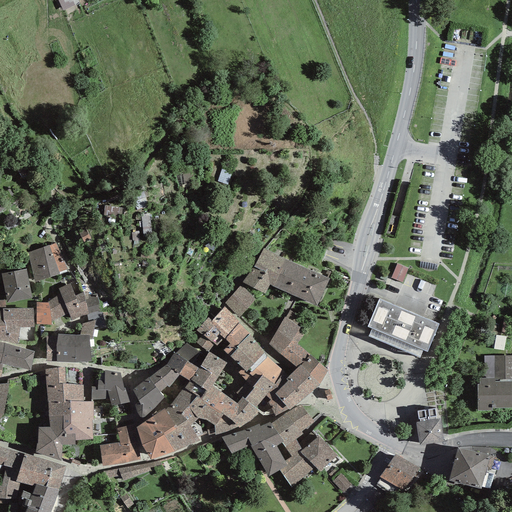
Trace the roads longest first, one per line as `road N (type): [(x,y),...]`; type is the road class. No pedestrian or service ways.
road 1 (tertiary): [(337,371),(409,94),(416,0)]
road 2 (residential): [(0,378),(73,362),(125,369),(144,458)]
road 3 (residential): [(144,458),(270,417),(337,371)]
road 4 (tertiary): [(511,440),(429,450),(390,440)]
